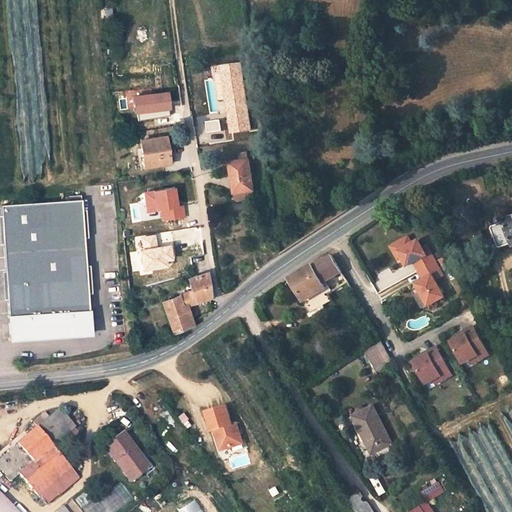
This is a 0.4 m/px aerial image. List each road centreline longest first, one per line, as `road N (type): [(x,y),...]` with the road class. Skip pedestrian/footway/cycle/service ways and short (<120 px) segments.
road 1 (tertiary): [(227,309),(390,194),(441,168),(511,151)]
road 2 (tertiary): [(0,382),(147,359),(227,309)]
road 3 (residential): [(183,83),(217,294),(227,309)]
road 4 (unknown): [(240,300),(370,487)]
road 5 (unknown): [(473,160),(511,289)]
